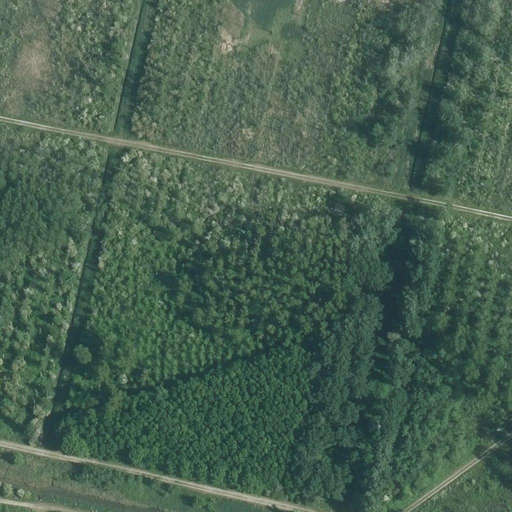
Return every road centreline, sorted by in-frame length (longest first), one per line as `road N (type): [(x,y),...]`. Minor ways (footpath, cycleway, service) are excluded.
road 1 (track): [(511,220),(0,119)]
road 2 (track): [(0,444),(299,511)]
road 3 (track): [(404,511),(511,435)]
